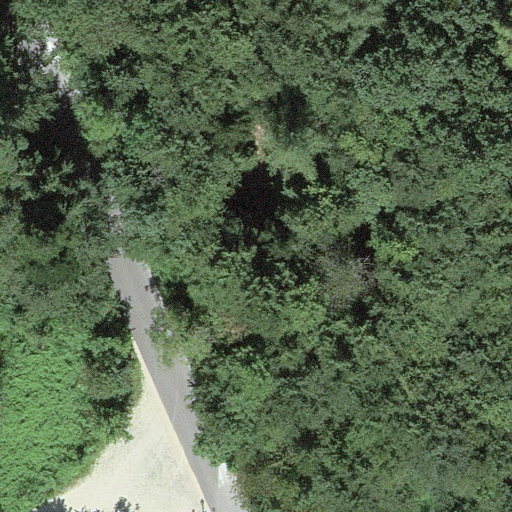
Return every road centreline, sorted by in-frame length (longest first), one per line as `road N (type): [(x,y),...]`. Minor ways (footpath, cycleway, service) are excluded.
road 1 (unclassified): [(235,511),(20,0)]
road 2 (track): [(71,511),(206,449)]
